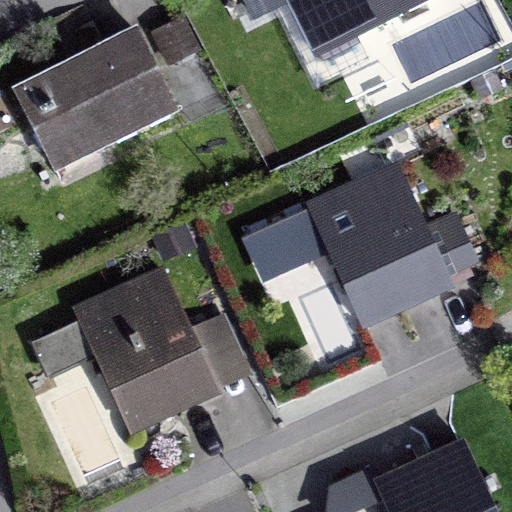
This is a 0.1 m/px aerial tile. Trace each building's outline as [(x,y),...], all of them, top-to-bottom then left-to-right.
[(246,0),(255,17),(290,0),(323,61),(361,43),(357,35),(427,0),(246,0)] [(136,31),(15,90),(49,159),(103,132),(109,144),(175,111),(136,31)] [(397,167),(309,207),(363,325),(451,285),(445,273),(475,259),(456,216),(425,230),(397,167)] [(164,273),(76,313),(130,431),(218,391),(164,273)] [(391,511),(492,511),(462,444),(379,482),(374,469),(331,489),(327,511),(346,511),(384,495),(391,511)]
